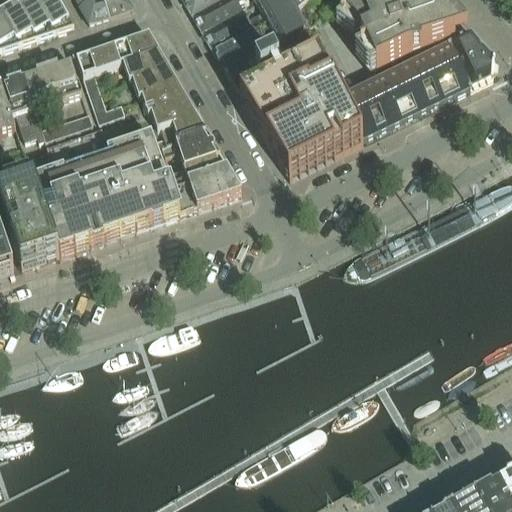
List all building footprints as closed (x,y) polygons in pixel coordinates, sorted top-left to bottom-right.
[(71,31),(52,0),(49,0),(36,8),(55,41),(66,37),(65,35),(71,31)] [(71,0),(79,13),(98,2),(97,0),(71,0)] [(133,15),(124,0),(110,0),(100,6),(110,23),(133,15)] [(189,0),(182,4),(192,22),(233,0),(189,0)] [(233,0),(192,22),(202,39),(243,17),(238,8),(251,0),(233,0)] [(252,0),(262,18),(267,26),(282,55),(309,40),(307,36),(299,21),(287,0),(252,0)] [(323,0),(322,0),(287,0),(299,21),(323,0)] [(365,54),(375,76),(396,66),(394,61),(399,59),(398,57),(408,56),(417,55),(423,54),(429,52),(436,49),(446,44),(452,39),(456,36),(461,32),(432,0),(367,0),(344,20),(367,47),(370,52),(365,54)] [(110,23),(100,6),(98,2),(79,13),(88,30),(110,23)] [(36,8),(34,4),(19,13),(18,14),(37,47),(55,41),(36,8)] [(18,14),(19,13),(17,10),(1,19),(0,19),(0,20),(19,53),(37,47),(18,14)] [(202,39),(212,57),(267,26),(262,18),(248,26),(243,17),(202,39)] [(0,20),(0,19),(1,19),(0,18),(0,56),(2,59),(19,53),(0,20)] [(267,26),(212,57),(229,85),(282,55),(267,26)] [(262,139),(261,140),(282,175),(284,174),(328,152),(332,160),(333,163),(334,163),(334,162),(342,159),(343,159),(343,158),(351,154),(351,155),(351,154),(360,150),(341,106),(310,46),(320,41),(318,36),(309,40),(282,55),(229,85),(262,139)] [(114,54),(121,73),(158,59),(149,42),(148,42),(148,43),(114,54)] [(471,44),(448,54),(469,98),(491,87),(492,87),(494,70),(493,70),(471,44)] [(83,86),(93,82),(121,73),(114,54),(77,67),(83,86)] [(443,110),(469,98),(448,54),(422,67),(443,110)] [(158,59),(121,73),(128,90),(131,88),(168,75),(158,59)] [(422,67),(395,80),(416,123),(443,110),(422,67)] [(46,78),(56,109),(82,100),(71,69),(46,78)] [(177,91),(168,75),(131,88),(138,106),(141,104),(177,91)] [(24,85),(34,116),(56,109),(46,78),(24,85)] [(389,136),(416,123),(395,80),(369,93),(389,136)] [(93,82),(83,86),(98,131),(124,121),(120,111),(105,116),(93,82)] [(45,148),(39,132),(34,116),(24,85),(5,91),(24,151),(38,146),(40,150),(45,148)] [(205,139),(177,91),(141,104),(147,122),(151,120),(157,138),(161,136),(163,145),(167,154),(168,154),(177,151),(206,141),(205,139)] [(0,140),(14,135),(1,93),(0,93),(0,140)] [(369,93),(341,106),(360,150),(363,149),(389,136),(369,93)] [(45,148),(92,132),(89,121),(41,137),(45,148)] [(157,158),(154,148),(152,143),(109,157),(102,137),(46,155),(48,162),(27,168),(31,182),(32,182),(59,265),(181,223),(166,181),(157,158)] [(179,159),(184,175),(202,170),(219,164),(207,142),(177,152),(179,159)] [(163,145),(154,148),(157,158),(163,156),(162,155),(167,154),(163,145)] [(168,154),(167,154),(162,155),(163,156),(165,164),(179,159),(177,152),(177,151),(168,154)] [(219,164),(202,170),(217,211),(242,203),(219,164)] [(217,211),(202,170),(184,175),(166,181),(181,223),(217,211)] [(511,179),(510,175),(314,277),(334,312),(511,219),(511,179)] [(35,194),(0,205),(0,214),(21,277),(59,265),(35,194)] [(0,284),(11,280),(0,247),(0,284)] [(84,369),(41,383),(46,397),(89,383),(84,369)] [(511,395),(511,370),(478,389),(489,409),(511,395)] [(147,376),(104,391),(109,405),(152,390),(147,376)] [(156,407),(114,429),(120,441),(162,420),(156,407)] [(511,511),(511,478),(496,488),(508,511),(511,511)] [(508,511),(496,488),(472,501),(478,511),(508,511)] [(478,511),(472,501),(453,511),(478,511)]
